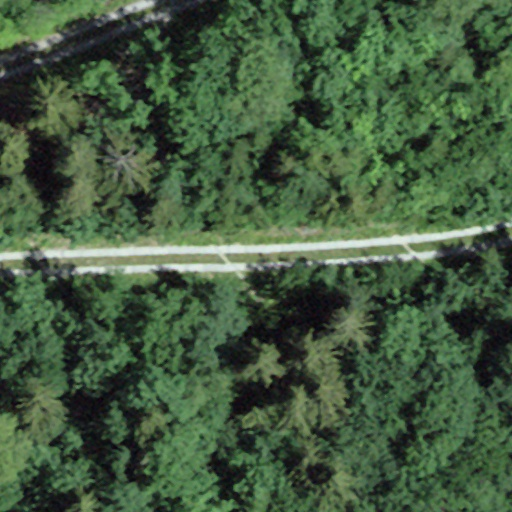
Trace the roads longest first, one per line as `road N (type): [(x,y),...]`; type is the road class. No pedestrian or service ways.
road 1 (track): [(511,231),(348,253),(0,264)]
road 2 (track): [(0,70),(201,0)]
